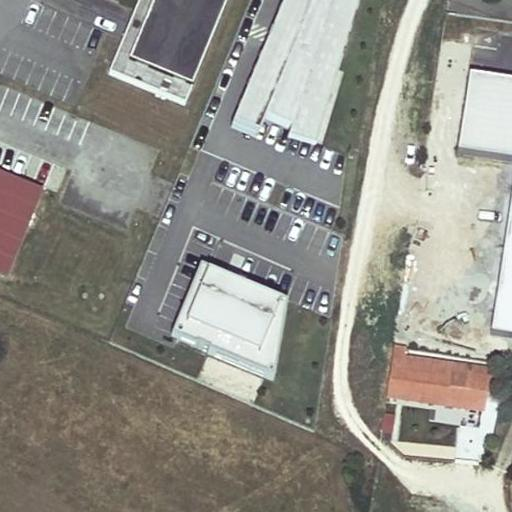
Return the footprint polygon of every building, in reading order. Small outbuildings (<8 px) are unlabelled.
[(226,0),(138,0),(135,8),(141,11),(128,42),(122,40),(108,74),(183,105),(226,0)] [(290,0),(277,33),(287,37),(282,49),(272,45),(248,105),(249,110),(253,113),(292,129),(298,130),(304,124),(354,0),(290,0)] [(511,163),(511,84),(468,78),(457,155),(511,163)] [(38,197),(0,181),(0,274),(5,276),(38,197)] [(286,304),(200,267),(169,338),(272,381),(286,304)] [(405,350),(395,349),(386,398),(484,411),(489,373),(404,360),(405,350)] [(207,356),(197,382),(253,404),(264,378),(207,356)]
